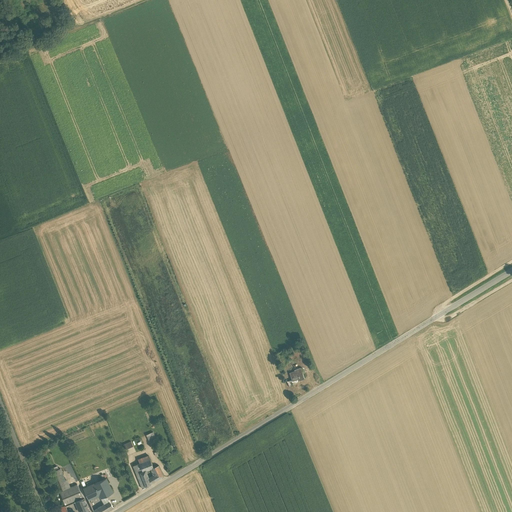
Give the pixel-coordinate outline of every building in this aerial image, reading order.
[(301,368),(294,370),(295,371),(289,373),(292,379),(293,384),(296,383),(295,380),(298,379),(298,381),(304,378),(301,368)] [(153,432),(146,435),(152,449),(157,446),(153,438),(155,437),(153,432)] [(131,441),(123,445),(126,450),(133,446),(131,441)] [(174,444),(154,453),(156,456),(175,448),(174,444)] [(140,463),(143,471),(146,470),(152,468),(153,468),(153,467),(150,459),(140,463)] [(140,472),(137,464),(133,466),(142,489),(146,487),(140,472)] [(158,465),(153,467),(153,468),(152,468),(154,475),(161,471),(158,465)] [(58,469),(52,471),(60,491),(70,487),(67,480),(65,480),(60,468),(58,469)] [(143,471),(140,472),(146,487),(150,484),(148,478),(146,470),(143,471)] [(154,475),(148,478),(150,484),(164,476),(161,471),(154,475)] [(106,478),(95,484),(100,494),(101,498),(113,492),(106,478)] [(70,487),(60,491),(62,497),(65,505),(84,498),(77,484),(70,487)] [(95,484),(84,489),(88,499),(92,497),(100,494),(95,484)] [(98,508),(92,497),(88,499),(94,510),(98,508)] [(84,498),(65,505),(67,511),(77,511),(80,511),(88,508),(84,498)] [(113,507),(109,501),(104,504),(108,511),(113,507)]
